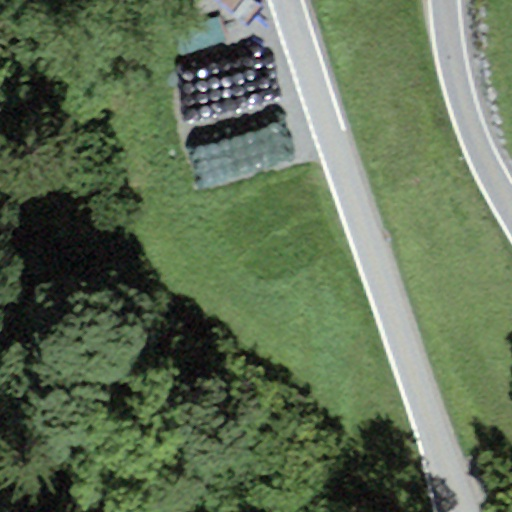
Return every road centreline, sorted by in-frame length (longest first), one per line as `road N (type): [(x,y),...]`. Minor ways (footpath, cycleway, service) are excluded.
road 1 (unclassified): [(502,511),(380,113),(358,0)]
road 2 (secondary): [(115,0),(142,175),(156,511)]
road 3 (unclassified): [(483,0),(492,67),(511,127)]
